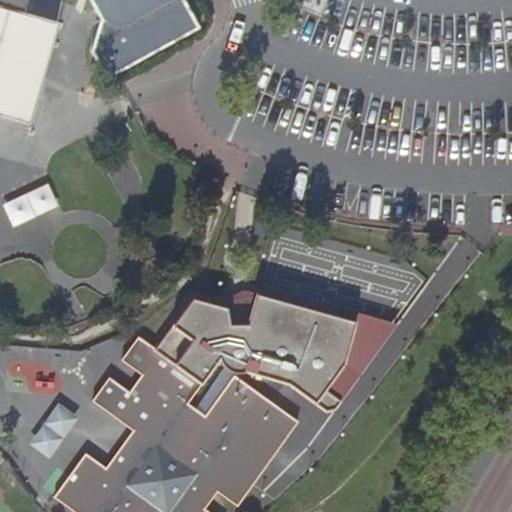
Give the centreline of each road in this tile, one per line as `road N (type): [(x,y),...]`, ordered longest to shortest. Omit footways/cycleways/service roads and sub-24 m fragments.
road 1 (residential): [(262,139),(380,174),(511,175)]
road 2 (primary): [(511,390),(440,511)]
